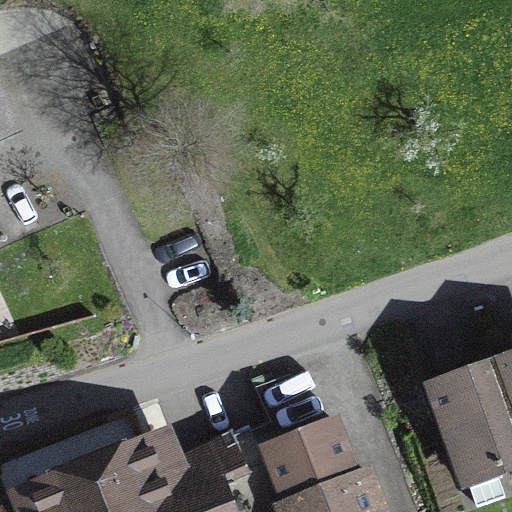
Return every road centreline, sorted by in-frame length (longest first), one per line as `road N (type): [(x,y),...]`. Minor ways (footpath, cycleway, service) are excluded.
road 1 (unclassified): [(511,272),(0,440)]
road 2 (unknown): [(161,386),(123,242),(90,181),(53,171),(0,180)]
